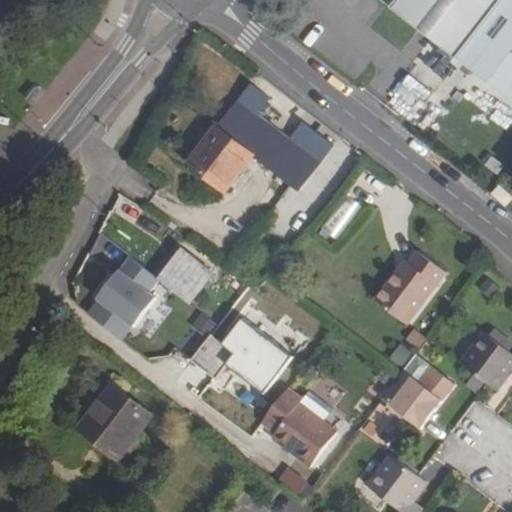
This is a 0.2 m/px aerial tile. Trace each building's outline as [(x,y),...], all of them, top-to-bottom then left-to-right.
[(398,0),(392,8),(458,59),(503,0),(398,0)] [(217,127),(188,165),(225,194),(255,156),(299,191),(334,146),(307,125),(293,142),(258,115),(270,99),(253,85),(240,102),(239,101),(218,128),(217,127)] [(486,166),(498,175),(504,167),(492,158),(486,166)] [(328,232),(344,241),(365,203),(349,194),(328,232)] [(183,250),(160,281),(192,304),(215,273),(183,250)] [(446,274),(420,253),(410,265),(407,262),(377,301),(406,324),(446,274)] [(159,280),(130,258),(97,299),(133,327),(156,299),(149,293),(159,280)] [(227,366),(265,395),(293,358),(243,320),(223,346),(235,355),(227,366)] [(511,352),(485,333),(462,364),(489,385),(497,391),(511,372),(511,373),(511,352)] [(404,368),(415,353),(403,344),(392,359),(404,368)] [(417,355),(404,371),(399,379),(382,400),(423,430),(456,386),(417,355)] [(118,461),(154,416),(114,385),(79,429),(118,461)] [(263,424),(277,435),(301,404),(304,400),(290,390),(263,424)] [(304,400),(301,404),(324,423),(334,411),(310,393),(304,400)] [(277,435),(273,440),(312,468),(338,433),(324,423),(301,404),(277,435)] [(364,430),(384,444),(398,423),(379,409),(364,430)] [(428,483),(419,476),(392,456),(369,487),(401,511),(423,511),(425,510),(414,502),(428,483)]
